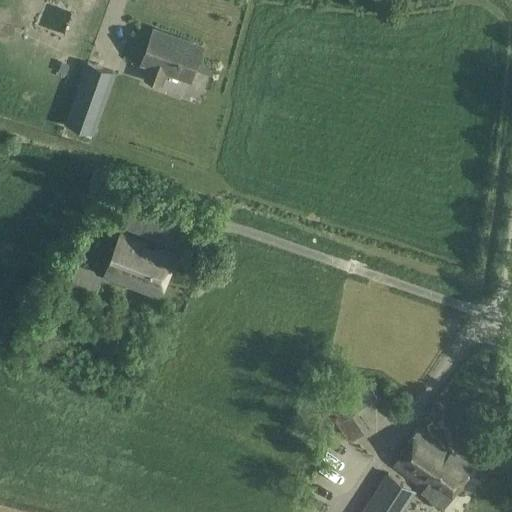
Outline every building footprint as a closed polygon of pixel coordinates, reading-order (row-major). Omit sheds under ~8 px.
[(177,41),(153,32),(141,63),(150,65),(145,78),(161,83),(165,71),(190,80),(202,46),(178,38),(177,41)] [(58,71),(66,74),(69,64),(62,62),(58,71)] [(115,73),(87,62),(65,123),(59,139),(82,147),(86,135),(91,137),(93,133),(94,133),(115,73)] [(119,133),(136,142),(144,126),(127,117),(119,133)] [(135,198),(124,225),(174,245),(185,218),(135,198)] [(145,245),(119,235),(103,278),(160,300),(176,256),(157,249),(156,252),(144,247),(145,245)] [(103,274),(65,260),(57,280),(95,294),(103,274)] [(379,400),(366,381),(344,397),(335,419),(350,442),(369,429),(359,414),(379,400)] [(474,465),(419,426),(390,466),(422,489),(418,493),(442,510),(474,465)] [(402,511),(415,492),(386,473),(360,511),(402,511)]
